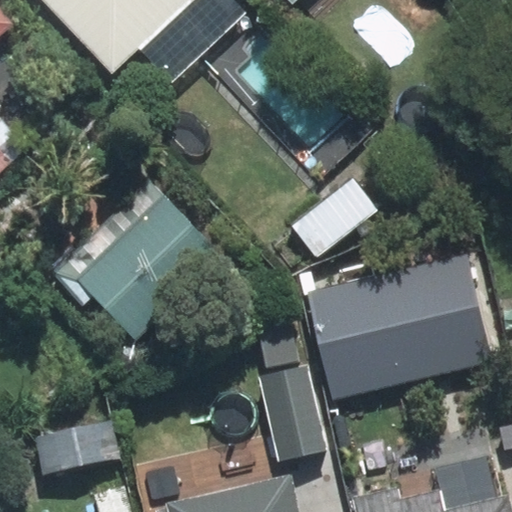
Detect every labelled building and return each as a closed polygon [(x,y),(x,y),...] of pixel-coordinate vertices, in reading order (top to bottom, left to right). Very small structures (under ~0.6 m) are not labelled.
[(42,0),(117,78),(199,0),(42,0)] [(0,48),(23,28),(0,2),(0,48)] [(319,265),(382,212),(356,181),(293,235),(319,265)] [(143,344),(229,263),(156,185),(69,265),(143,344)] [(399,354),(377,272),(311,290),(333,371),(399,354)] [(314,369),(264,381),(283,462),(333,450),(314,369)] [(114,428),(41,440),(47,480),(121,468),(114,428)] [(401,488),(354,500),(357,511),(511,511),(511,496),(449,511),(443,489),(404,499),(401,488)]
